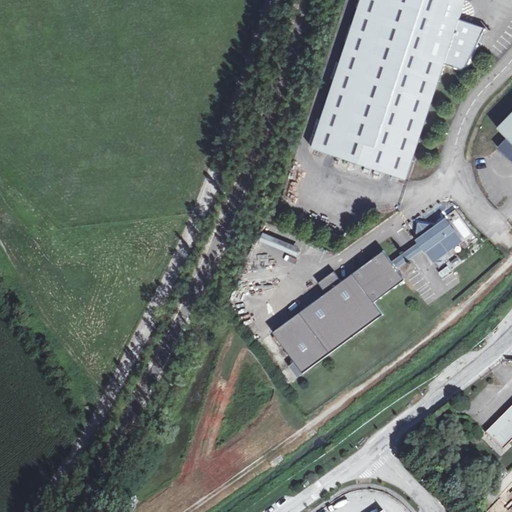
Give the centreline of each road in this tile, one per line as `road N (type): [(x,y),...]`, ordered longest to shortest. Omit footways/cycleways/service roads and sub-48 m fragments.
road 1 (track): [(277,0),(237,134),(96,416),(27,511)]
road 2 (track): [(511,260),(449,321),(187,511)]
road 3 (unclassified): [(508,246),(451,183),(454,143),(472,102),(511,63)]
road 4 (unclassified): [(511,335),(374,448)]
